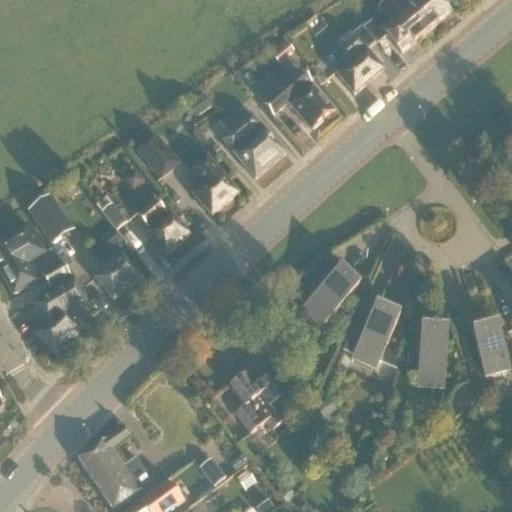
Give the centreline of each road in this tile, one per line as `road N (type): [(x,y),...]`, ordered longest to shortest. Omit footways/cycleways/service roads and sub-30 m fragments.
road 1 (primary): [(56,437),(389,117)]
road 2 (primary): [(389,117),(511,13)]
road 3 (residential): [(478,249),(448,265),(410,245),(401,228),(407,214),(442,190)]
